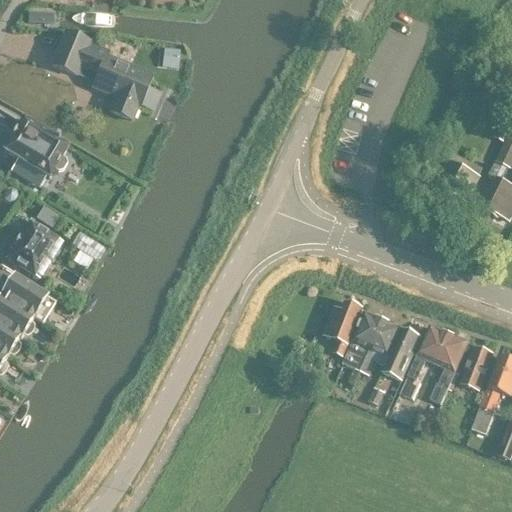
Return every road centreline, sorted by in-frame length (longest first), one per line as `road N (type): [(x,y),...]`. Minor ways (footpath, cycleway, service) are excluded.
road 1 (unclassified): [(267,209),(150,430),(95,511)]
road 2 (tertiary): [(511,302),(363,245)]
road 3 (unclassified): [(314,95),(267,209)]
